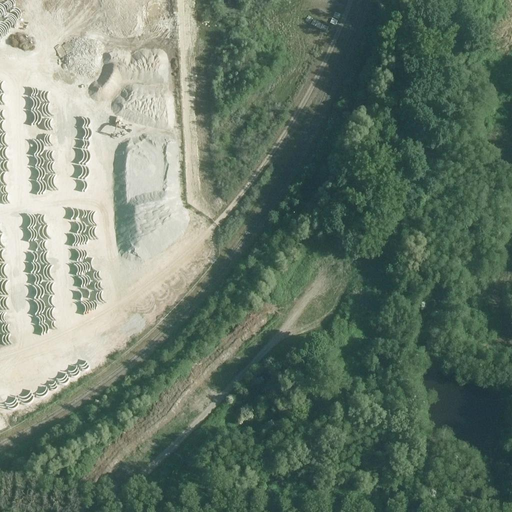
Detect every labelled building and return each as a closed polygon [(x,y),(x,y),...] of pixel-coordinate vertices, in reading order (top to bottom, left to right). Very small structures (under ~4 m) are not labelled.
[(21,127),(8,133),(12,143),(26,137),(21,127)] [(192,270),(201,262),(197,258),(188,266),(192,270)] [(207,271),(200,264),(193,270),(200,277),(207,271)] [(194,275),(188,285),(193,288),(199,278),(194,275)] [(158,313),(174,296),(162,284),(146,301),(158,313)] [(149,316),(141,323),(148,332),(156,324),(149,316)] [(59,396),(69,392),(56,363),(64,360),(62,357),(74,352),(69,342),(57,347),(59,350),(48,355),(53,366),(46,369),(53,385),(55,385),(59,396)]
